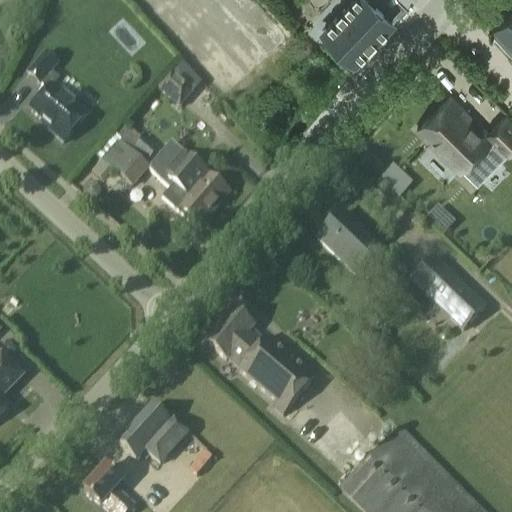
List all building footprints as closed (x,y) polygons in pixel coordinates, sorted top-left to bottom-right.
[(351,0),(322,31),(355,62),(391,24),(365,0),(351,0)] [(511,53),(511,13),(492,31),(511,53)] [(87,118),(54,90),(60,83),(52,76),(59,68),(47,57),(29,79),(46,94),(30,113),(49,129),(47,132),(63,146),(87,118)] [(180,112),(195,94),(172,75),(157,92),(180,112)] [(474,187),(504,157),(511,149),(511,122),(506,116),(489,134),(450,97),(417,131),(474,187)] [(117,142),(100,162),(101,164),(112,173),(131,190),(148,169),(146,167),(117,142)] [(149,169),(147,172),(159,184),(168,191),(167,192),(184,207),(210,178),(184,156),(170,143),(148,168),(149,169)] [(379,181),(399,199),(411,185),(391,168),(379,181)] [(167,192),(161,199),(188,223),(190,221),(200,229),(230,195),(210,178),(184,207),(167,192)] [(317,242),(319,244),(355,278),(381,251),(343,215),(317,242)] [(463,333),(486,310),(433,258),(410,281),(463,333)] [(283,419),(315,381),(266,339),(262,344),(250,334),(254,330),(233,312),(205,344),(226,363),(227,361),(239,371),(238,373),(276,405),(272,410),(283,419)] [(0,402),(0,400),(21,379),(1,358),(0,359),(0,417),(7,410),(0,402)] [(160,467),(189,436),(173,421),(170,424),(152,407),(116,445),(136,464),(145,453),(160,467)] [(481,511),(400,429),(339,490),(360,511),(481,511)] [(106,511),(129,511),(135,506),(118,490),(123,484),(106,469),(84,493),(101,508),(101,507),(106,511)]
